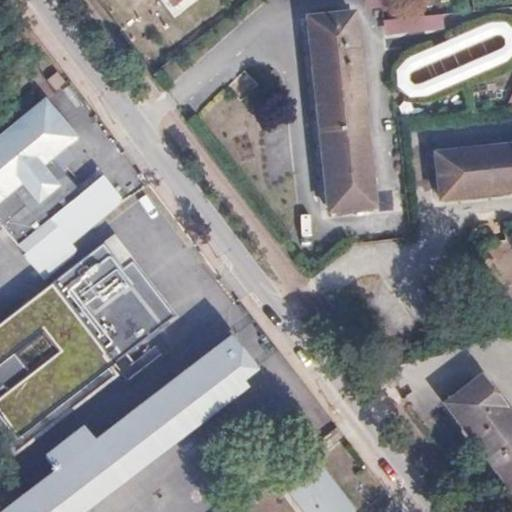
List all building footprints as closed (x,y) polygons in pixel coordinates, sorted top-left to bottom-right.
[(354,11),(307,16),(325,208),(374,203),(354,11)] [(441,15),(381,21),(385,56),(395,55),(399,96),(448,91),(443,46),(427,48),(426,32),(442,31),(441,15)] [(46,101),(0,139),(0,221),(44,277),(55,268),(58,262),(64,261),(74,252),(75,246),(72,242),(83,232),(86,226),(92,225),(103,216),(105,212),(110,210),(119,203),(119,194),(103,174),(81,191),(51,154),(73,136),(46,101)] [(269,121),(267,125),(268,129),(272,132),(276,132),(280,130),(281,126),(280,122),(277,119),(273,119),(269,121)] [(511,139),(435,147),(440,195),(511,185),(511,139)] [(105,240),(0,318),(0,415),(1,414),(15,433),(175,313),(134,258),(124,265),(105,240)] [(9,478),(0,484),(0,511),(74,511),(242,386),(236,379),(251,368),(227,336),(90,439),(80,425),(43,452),(54,466),(19,492),(9,478)] [(511,420),(480,379),(449,403),(511,485),(511,420)] [(307,450),(276,473),(306,511),(350,511),(353,510),(307,450)]
